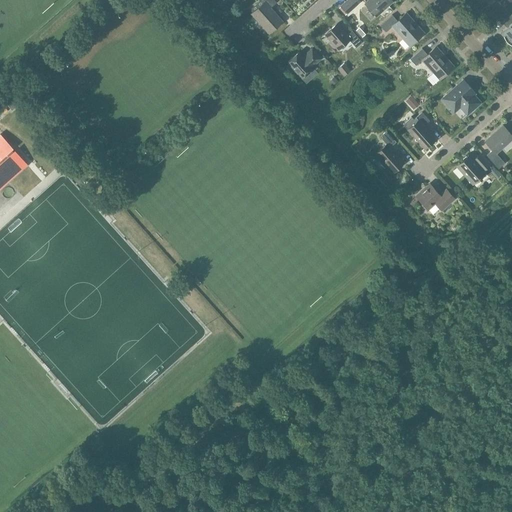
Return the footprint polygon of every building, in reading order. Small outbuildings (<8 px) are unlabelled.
[(276,3),(273,0),(262,0),(265,2),(251,14),(269,33),(282,21),(270,8),(276,3)] [(358,0),(345,0),(340,5),(347,14),(360,2),(358,0)] [(376,16),(392,1),(391,0),(368,0),(365,3),(376,16)] [(410,46),(424,33),(406,13),(397,21),(392,15),(380,26),(386,32),(392,26),(410,46)] [(506,42),(511,37),(511,14),(505,21),(509,25),(500,33),(503,36),(504,38),(505,40),(506,42)] [(356,48),(362,42),(352,31),(347,35),(337,24),(325,35),(338,50),(349,40),(356,48)] [(344,58),(357,51),(355,47),(342,53),(344,58)] [(439,79),(454,67),(436,47),(427,55),(422,49),(410,59),(416,66),(422,60),(439,79)] [(311,67),(320,59),(312,49),(305,55),(306,56),(303,58),(298,53),(288,62),(302,78),(312,68),(311,67)] [(463,80),(442,99),(455,114),(461,108),(467,115),(471,111),(472,112),(475,109),(474,109),(481,103),(471,92),(473,90),(463,80)] [(16,107),(15,105),(7,95),(2,99),(12,110),(16,107)] [(418,141),(425,149),(436,139),(424,126),(429,121),(422,112),(416,117),(418,120),(407,129),(415,138),(415,141),(418,141)] [(486,155),(499,169),(505,164),(496,153),(511,139),(511,135),(503,125),(485,141),(493,150),(486,155)] [(392,173),(403,163),(390,147),(396,142),(386,131),(380,137),(386,144),(375,154),(381,160),(379,162),(385,168),(387,166),(392,173)] [(0,134),(0,188),(27,165),(15,151),(13,152),(11,149),(12,148),(0,134)] [(457,166),(473,184),(485,172),(483,170),(489,165),(480,154),(474,160),(470,155),(457,166)] [(455,173),(460,181),(464,178),(459,171),(455,173)] [(428,212),(436,204),(442,210),(454,199),(446,189),(440,195),(430,184),(416,196),(423,204),(422,205),(428,212)]
